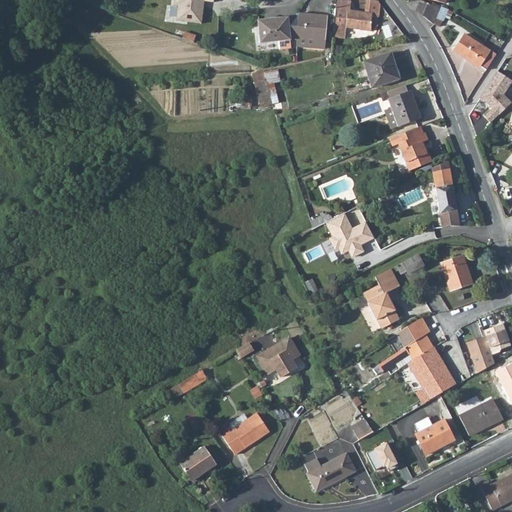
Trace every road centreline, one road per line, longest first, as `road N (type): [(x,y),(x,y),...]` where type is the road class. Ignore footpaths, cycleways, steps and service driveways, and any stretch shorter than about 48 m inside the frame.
road 1 (residential): [(395,0),(438,71),(511,272)]
road 2 (residential): [(511,442),(360,511)]
